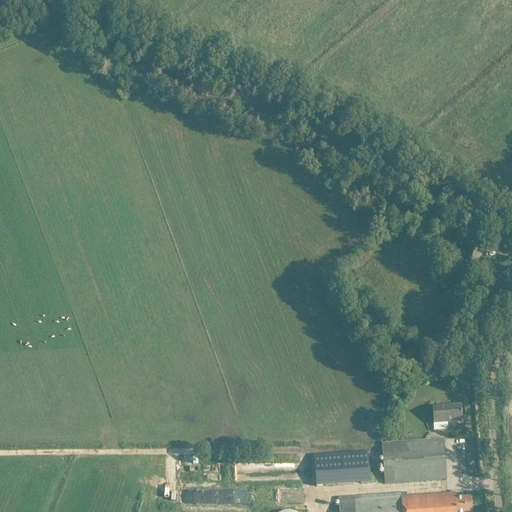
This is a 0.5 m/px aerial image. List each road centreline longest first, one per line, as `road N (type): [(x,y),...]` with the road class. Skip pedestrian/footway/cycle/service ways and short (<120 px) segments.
road 1 (track): [(511,210),(369,125),(106,6),(0,46)]
road 2 (unclassified): [(495,511),(488,380),(511,295)]
